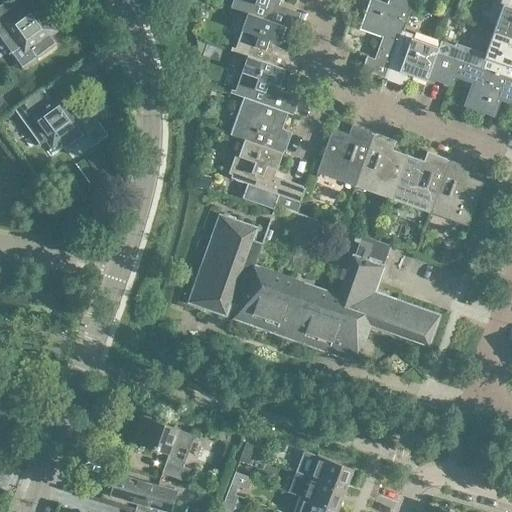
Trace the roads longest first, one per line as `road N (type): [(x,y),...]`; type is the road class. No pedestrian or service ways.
road 1 (residential): [(120,269),(147,170),(148,111),(140,61),(113,0)]
road 2 (unclassified): [(26,511),(120,269)]
road 3 (unclassified): [(511,150),(329,77)]
road 4 (unclassified): [(120,269),(0,242)]
